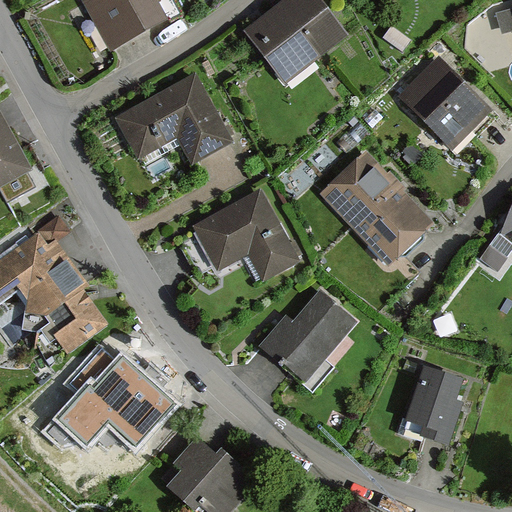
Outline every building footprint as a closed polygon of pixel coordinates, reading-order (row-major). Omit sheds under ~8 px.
[(163,19),(152,0),(90,0),(87,2),(112,47),(163,19)] [(286,88),(350,39),(320,0),(286,0),(244,33),(286,88)] [(511,10),(498,13),(503,34),(511,32),(511,10)] [(488,110),(439,62),(404,98),(453,146),(488,110)] [(196,78),(120,120),(140,158),(181,136),(194,161),(231,141),(196,78)] [(0,117),(0,183),(28,168),(0,117)] [(321,196),(348,225),(396,180),(388,171),(385,175),(365,154),(321,196)] [(396,180),(348,225),(387,266),(389,268),(433,226),(401,192),(404,188),(396,180)] [(261,195),(199,229),(220,267),(249,251),(264,279),(297,261),(261,195)] [(511,213),(502,236),(484,259),(498,268),(511,250),(511,213)] [(0,291),(16,280),(42,317),(64,302),(77,320),(55,335),(69,355),(109,328),(85,292),(92,287),(61,241),(72,233),(62,218),(0,261),(0,291)] [(287,310),(261,339),(305,377),(357,316),(321,286),(294,317),(287,310)] [(93,388),(63,423),(74,431),(70,437),(86,450),(111,420),(139,444),(175,401),(126,360),(98,393),(93,388)] [(424,363),(409,418),(425,423),(423,433),(453,442),(465,398),(458,396),(464,373),(424,363)] [(181,465),(168,480),(196,505),(202,499),(217,511),(231,511),(262,478),(223,444),(217,450),(199,434),(176,461),(181,465)]
